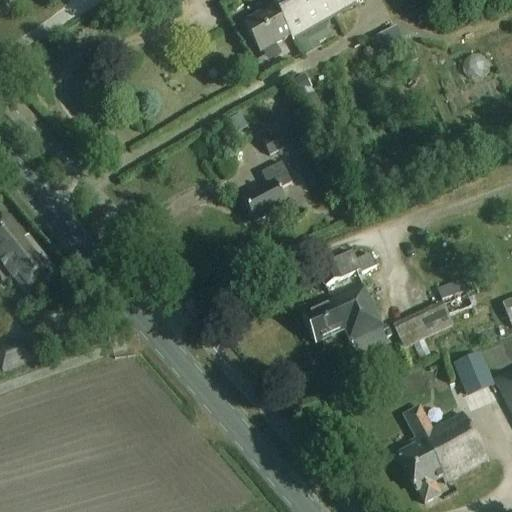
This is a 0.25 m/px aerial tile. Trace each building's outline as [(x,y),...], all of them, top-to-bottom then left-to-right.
[(161,0),(142,0),(148,8),(161,0)] [(356,6),(353,0),(265,0),(270,7),(242,24),(260,55),(288,38),(292,44),(356,6)] [(303,78),(291,85),(310,120),(322,113),(303,78)] [(262,144),(269,158),(288,149),(277,127),(268,131),(272,139),(262,144)] [(292,186),(282,166),(261,176),(266,186),(240,200),(252,224),(284,207),(277,193),(292,186)] [(0,263),(34,303),(62,278),(28,238),(24,242),(5,220),(0,224),(0,263)] [(352,254),(315,271),(324,290),(361,272),(352,254)] [(443,309),(447,318),(471,309),(461,282),(436,293),(443,309)] [(346,345),(350,343),(358,361),(386,349),(359,289),(327,304),(329,308),(302,320),(313,346),(341,333),(346,345)] [(511,302),(502,306),(511,332),(511,331),(511,302)] [(405,364),(452,342),(443,322),(395,344),(405,364)] [(0,348),(0,368),(3,376),(34,365),(25,340),(0,348)] [(511,421),(511,372),(492,383),(511,421)] [(419,408),(402,418),(415,442),(409,445),(411,449),(396,457),(424,507),(442,498),(435,486),(442,483),(445,488),(488,464),(461,415),(432,431),(419,408)]
